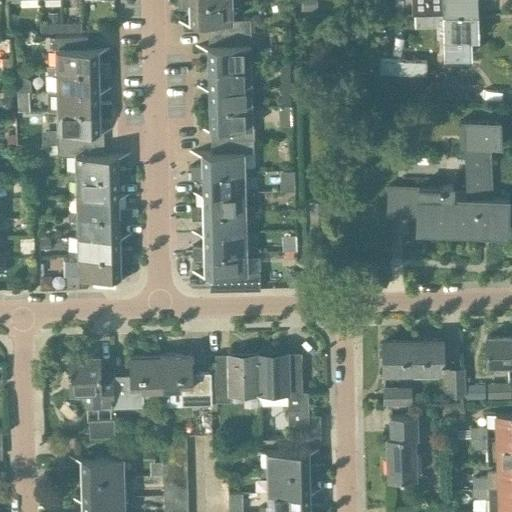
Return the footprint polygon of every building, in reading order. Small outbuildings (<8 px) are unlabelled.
[(302,0),(303,12),(318,11),(317,0),(302,0)] [(414,3),(415,15),(429,14),(445,14),(476,12),(475,0),(443,0),(444,2),(414,3)] [(241,5),(241,1),(178,2),(178,8),(189,8),(189,23),(208,22),(208,34),(226,33),(251,32),(250,19),(232,20),(232,5),(241,5)] [(58,12),(49,13),(50,22),(58,22),(58,12)] [(477,37),(476,12),(445,14),(446,38),(462,38),(462,39),(465,39),(465,37),(477,37)] [(62,22),(62,31),(82,30),(81,21),(62,22)] [(62,31),(62,22),(58,22),(50,22),(41,22),(41,31),(62,31)] [(207,46),(208,67),(250,66),(250,44),(251,44),(251,32),(226,33),(208,34),(209,46),(207,46)] [(50,71),(111,69),(110,62),(98,62),(98,49),(79,49),(79,37),(55,37),(56,66),(49,66),(50,71)] [(0,70),(12,71),(11,60),(0,60),(0,70)] [(281,85),(290,84),(290,64),(281,65),(281,85)] [(208,67),(209,87),(251,86),(250,66),(208,67)] [(111,76),(111,69),(50,71),(50,76),(56,76),(57,90),(57,91),(99,89),(99,76),(111,76)] [(25,77),(18,77),(19,91),(30,91),(30,80),(25,77)] [(461,98),(462,84),(430,80),(429,95),(461,98)] [(290,104),(290,84),(281,85),(281,104),(290,104)] [(209,87),(209,107),(252,106),(251,86),(209,87)] [(57,91),(57,90),(48,90),(49,110),(51,110),(51,111),(112,109),(111,103),(100,103),(99,89),(57,91)] [(10,97),(0,97),(0,109),(11,109),(10,97)] [(210,127),(210,140),(230,140),(254,139),(254,126),(252,126),(252,106),(209,107),(210,127)] [(112,116),(112,109),(51,111),(51,115),(57,115),(58,143),(104,142),(104,131),(100,131),(100,116),(112,116)] [(389,185),(388,214),(406,215),(406,210),(418,210),(417,228),(478,231),(478,232),(492,233),(492,231),(506,232),(508,198),(491,197),(489,145),(501,144),(501,120),(458,121),(459,145),(465,145),(467,192),(457,192),(457,186),(438,186),(438,188),(407,186),(389,185)] [(203,152),(203,165),(190,165),(190,173),(246,172),(254,171),(254,167),(246,167),(245,152),(255,152),(254,139),(230,140),(210,140),(210,152),(203,152)] [(105,154),(104,142),(58,143),(58,156),(75,156),(75,172),(67,172),(67,176),(130,174),(130,167),(117,167),(117,153),(105,154)] [(255,176),(254,171),(246,172),(190,173),(190,180),(203,180),(204,193),(246,192),(246,176),(255,176)] [(130,181),(130,174),(67,176),(67,182),(76,182),(76,196),(118,194),(118,181),(130,181)] [(47,178),(38,179),(39,187),(47,187),(47,178)] [(191,206),(192,213),(256,211),(255,208),(247,208),(246,192),(204,193),(204,206),(191,206)] [(118,206),(118,194),(76,196),(76,212),(68,212),(68,216),(131,214),(137,214),(137,207),(131,207),(131,206),(118,206)] [(312,225),(326,225),(325,200),(311,201),(312,225)] [(204,220),(205,233),(247,232),(247,217),(256,216),(256,211),(192,213),(192,220),(204,220)] [(131,221),(131,214),(68,216),(68,222),(77,222),(77,236),(119,234),(119,221),(131,221)] [(248,248),(247,232),(205,233),(205,246),(193,246),(193,253),(205,253),(248,252),(257,252),(257,248),(248,248)] [(120,246),(119,234),(77,236),(78,252),(69,252),(69,256),(132,254),(132,246),(120,246)] [(49,238),(40,238),(40,249),(50,249),(49,238)] [(33,243),(20,243),(21,256),(33,255),(33,243)] [(257,252),(248,252),(205,253),(193,253),(193,260),(205,260),(206,274),(211,274),(211,289),(210,289),(210,290),(261,289),(261,271),(248,271),(248,257),(257,257),(257,252)] [(132,261),(132,254),(69,256),(69,259),(64,259),(64,276),(78,275),(78,276),(79,287),(87,287),(87,276),(120,275),(120,261),(132,261)] [(52,277),(41,277),(42,288),(52,287),(52,277)] [(511,363),(511,337),(487,338),(488,364),(511,363)] [(443,370),(443,338),(384,340),(384,371),(443,370)] [(231,393),(260,392),(259,350),(229,351),(230,371),(216,371),(216,402),(232,401),(231,393)] [(288,350),(259,350),(260,392),(287,391),(287,400),(288,421),(309,421),(309,390),(302,390),(302,369),(288,370),(288,350)] [(161,353),(162,388),(182,388),(183,404),(212,403),(211,370),(193,371),(192,351),(161,353)] [(130,374),(114,374),(115,407),(144,405),(144,399),(162,398),(161,353),(129,354),(130,374)] [(114,372),(101,372),(100,355),(71,356),(72,391),(95,390),(95,407),(115,407),(114,374),(114,372)] [(465,366),(446,367),(447,395),(465,395),(466,394),(466,384),(465,366)] [(466,384),(466,394),(465,395),(465,398),(511,396),(511,382),(466,384)] [(383,386),(383,405),(412,404),(412,385),(383,386)] [(511,411),(495,412),(496,437),(511,436),(511,411)] [(391,415),(391,437),(387,437),(388,477),(416,476),(415,437),(418,437),(417,415),(391,415)] [(90,436),(116,435),(116,418),(115,418),(89,419),(90,436)] [(488,426),(471,427),(471,438),(488,437),(488,426)] [(188,447),(188,433),(164,434),(164,448),(188,447)] [(511,461),(511,436),(488,437),(471,438),(472,448),(487,448),(487,462),(497,462),(511,461)] [(164,448),(165,462),(189,462),(188,447),(164,448)] [(323,469),(322,461),(310,462),(310,449),(267,450),(267,467),(258,468),(258,470),(323,469)] [(126,476),(126,456),(83,457),(83,478),(126,476)] [(511,485),(511,461),(497,462),(497,471),(488,471),(488,475),(473,476),(473,487),(511,485)] [(165,464),(165,476),(189,476),(189,462),(165,462),(165,464)] [(165,464),(152,464),(152,477),(165,476),(165,464)] [(311,489),(311,477),(323,476),(323,469),(258,470),(258,477),(268,477),(268,490),(311,489)] [(127,497),(126,476),(83,478),(84,498),(127,497)] [(165,476),(166,490),(189,490),(189,476),(165,476)] [(511,485),(473,487),(474,498),(488,498),(489,511),(511,510),(511,485)] [(268,490),(268,507),(259,508),(259,511),(324,510),(323,502),(311,502),(311,489),(268,490)] [(166,490),(166,505),(190,504),(189,490),(166,490)] [(127,511),(127,497),(84,498),(84,511),(127,511)]
